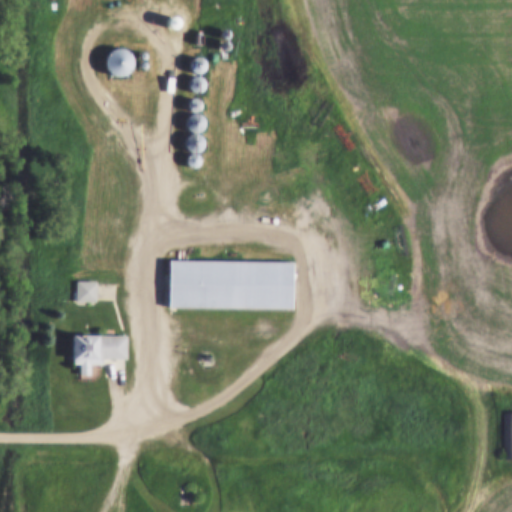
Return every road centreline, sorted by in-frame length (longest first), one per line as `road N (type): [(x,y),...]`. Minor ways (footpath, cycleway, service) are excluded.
road 1 (track): [(178,418),(186,443),(207,459),(401,461),(435,485),(448,511)]
road 2 (track): [(234,236),(212,137),(265,0)]
